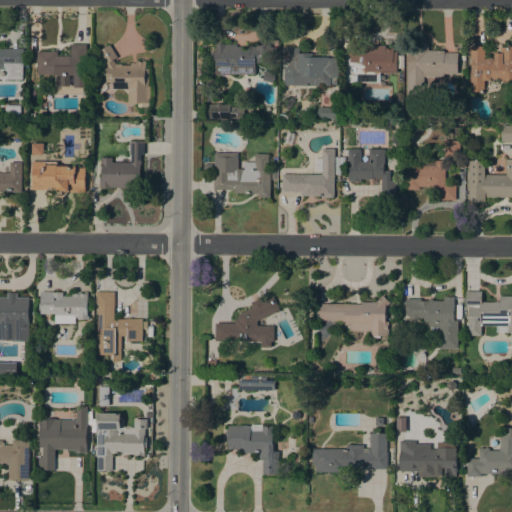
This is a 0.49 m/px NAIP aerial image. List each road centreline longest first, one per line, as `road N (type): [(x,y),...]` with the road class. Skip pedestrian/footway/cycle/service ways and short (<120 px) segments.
road 1 (tertiary): [(176,511),(180,0)]
road 2 (residential): [(511,245),(0,242)]
